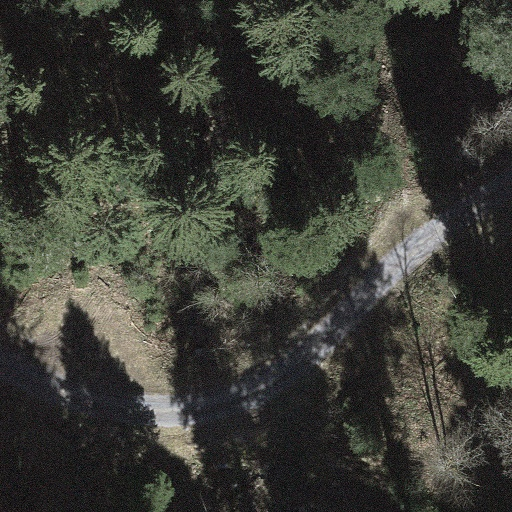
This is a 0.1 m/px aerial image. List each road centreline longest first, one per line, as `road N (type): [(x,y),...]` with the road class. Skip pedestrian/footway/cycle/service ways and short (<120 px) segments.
road 1 (track): [(395,284),(240,412),(119,415),(0,356)]
road 2 (track): [(511,179),(450,226),(395,284)]
